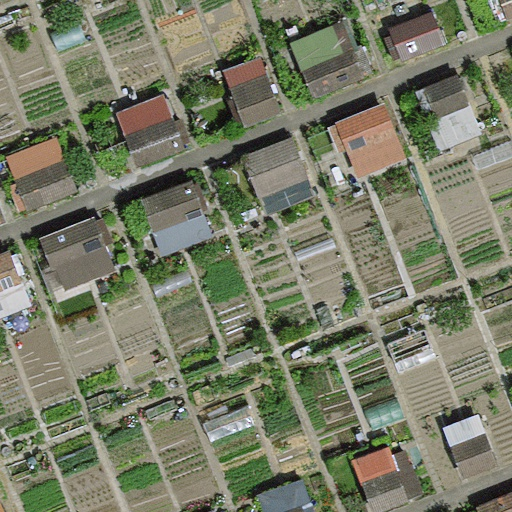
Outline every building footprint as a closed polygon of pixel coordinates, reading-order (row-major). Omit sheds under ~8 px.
[(392,94),(342,113),(364,172),(414,154),(392,94)] [(0,222),(13,217),(0,182),(0,222)] [(67,279),(123,257),(103,208),(47,230),(67,279)] [(0,294),(31,286),(19,247),(0,252),(0,294)] [(0,474),(0,511),(16,511),(1,474),(0,474)] [(494,511),(511,511),(511,487),(489,495),(494,511)]
